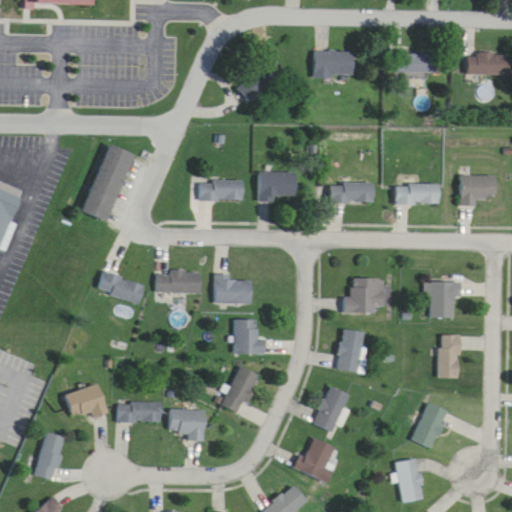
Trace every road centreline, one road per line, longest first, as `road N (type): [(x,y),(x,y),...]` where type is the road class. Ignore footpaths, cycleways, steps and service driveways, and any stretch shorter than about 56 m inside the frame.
road 1 (residential): [(307,226),(307,340),(266,450),(234,473),(105,474)]
road 2 (residential): [(158,223),(511,229)]
road 3 (residential): [(511,7),(264,2),(238,9)]
road 4 (residential): [(238,9),(218,23),(138,209),(142,220),(158,223)]
road 5 (residential): [(500,229),(497,418),(475,471)]
road 6 (residential): [(177,113),(0,109)]
